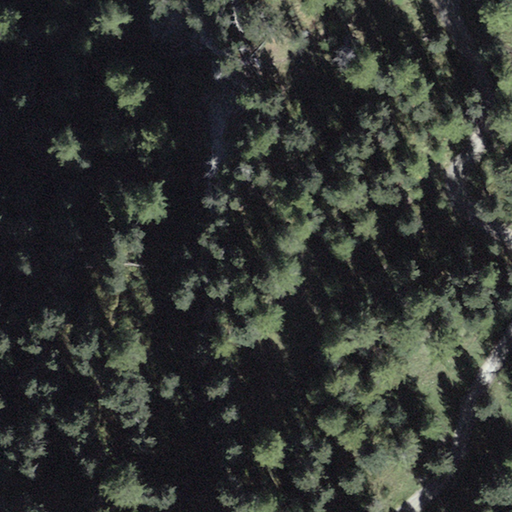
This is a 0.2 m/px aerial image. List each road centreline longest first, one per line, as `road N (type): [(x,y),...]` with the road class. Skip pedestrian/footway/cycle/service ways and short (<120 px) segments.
road 1 (track): [(466,0),(500,76),(471,199),(511,254)]
road 2 (track): [(511,331),(468,402),(441,469),(404,511)]
